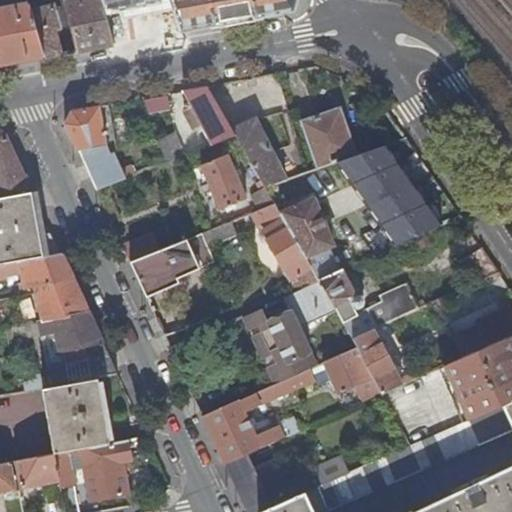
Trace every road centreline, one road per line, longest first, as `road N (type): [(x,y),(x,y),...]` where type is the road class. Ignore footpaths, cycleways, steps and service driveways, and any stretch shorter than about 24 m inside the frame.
road 1 (residential): [(212,509),(29,89)]
road 2 (residential): [(29,89),(354,29)]
road 3 (residential): [(354,29),(511,257)]
road 4 (residential): [(511,153),(436,53),(354,29)]
